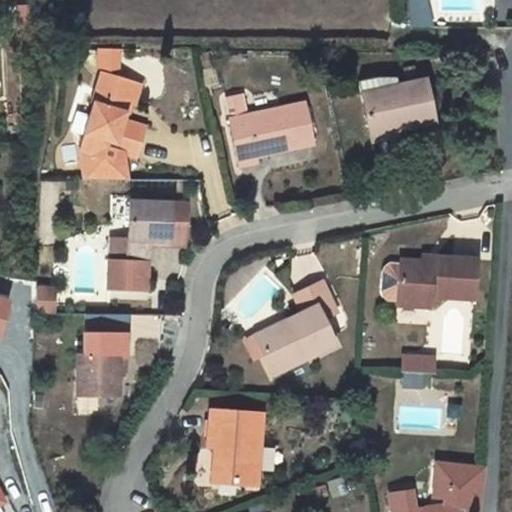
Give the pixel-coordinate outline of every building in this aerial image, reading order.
[(423,15),(411,16),(412,26),(424,26),(423,15)] [(101,48),(100,67),(105,67),(119,67),(120,48),(101,48)] [(105,67),(103,74),(118,78),(119,67),(105,67)] [(131,103),(137,84),(118,78),(103,74),(95,100),(98,101),(83,151),(87,177),(129,178),(126,163),(123,162),(125,154),(129,156),(138,159),(148,128),(125,121),(131,103)] [(360,82),(362,95),(399,87),(397,78),(378,79),(360,82)] [(362,95),(369,131),(395,126),(395,130),(435,122),(426,81),(399,87),(362,95)] [(137,84),(131,103),(138,105),(144,86),(137,84)] [(225,99),(240,167),(257,163),(255,158),(313,145),(304,104),(246,117),(241,96),(225,99)] [(395,126),(369,131),(372,142),(397,137),(395,130),(395,126)] [(187,204),(130,201),(128,239),(127,261),(148,262),(149,240),(170,241),(171,221),(186,222),(187,204)] [(185,246),(186,222),(171,221),(170,241),(170,245),(185,246)] [(127,261),(128,239),(110,238),(109,261),(127,261)] [(474,300),(477,260),(439,257),(439,263),(424,262),(402,260),(401,264),(398,302),(398,306),(430,308),(437,301),(437,297),(474,300)] [(127,261),(109,261),(107,288),(147,290),(148,262),(127,261)] [(398,302),(401,264),(390,263),(384,266),(381,272),(380,291),(383,297),(387,302),(398,302)] [(258,341),(274,375),(336,344),(324,319),(337,313),(322,281),(294,295),(303,313),(288,320),(291,324),(258,341)] [(53,289),(37,288),(36,312),(53,313),(53,289)] [(0,335),(9,302),(0,299),(0,335)] [(86,334),(106,334),(106,314),(86,314),(86,334)] [(106,314),(106,334),(125,334),(125,314),(106,314)] [(255,336),(258,341),(291,324),(288,320),(255,336)] [(106,334),(86,334),(85,355),(78,355),(78,395),(118,395),(118,372),(118,356),(125,356),(125,334),(106,334)] [(434,358),(405,356),(403,372),(432,374),(434,358)] [(261,414),(211,411),(208,446),(216,447),(219,447),(219,457),(215,457),(213,482),(256,485),(261,414)] [(445,500),(448,465),(435,464),(432,499),(445,500)] [(419,475),(397,473),(393,511),(478,511),(483,468),(448,465),(445,500),(444,505),(418,495),(419,475)] [(341,477),(329,481),(334,496),(346,492),(341,477)] [(0,503),(10,498),(0,479),(0,503)]
